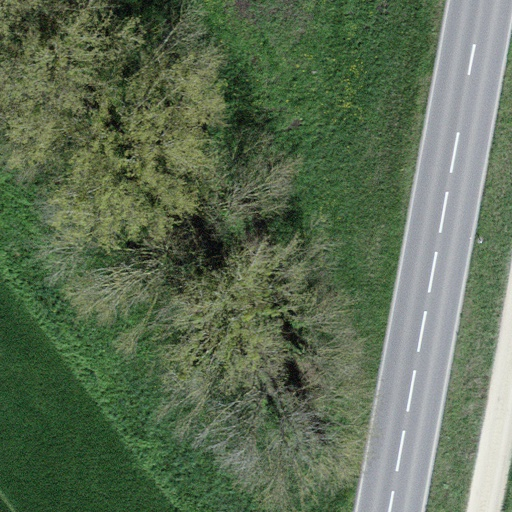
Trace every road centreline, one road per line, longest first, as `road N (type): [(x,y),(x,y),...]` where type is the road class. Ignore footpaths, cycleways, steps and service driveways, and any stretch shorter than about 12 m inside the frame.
road 1 (secondary): [(478,0),(383,511)]
road 2 (track): [(353,180),(306,427)]
road 3 (track): [(353,180),(385,0)]
road 4 (track): [(511,334),(478,511)]
